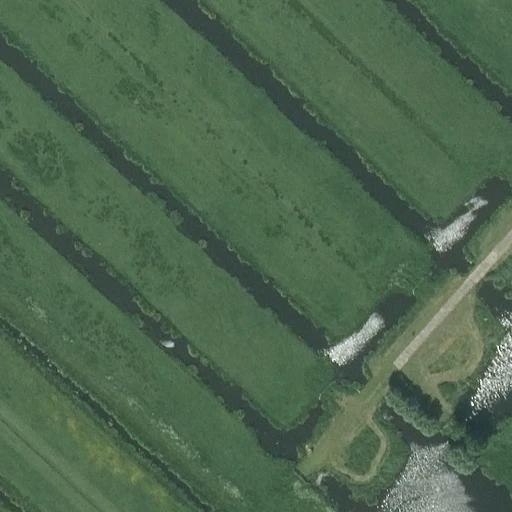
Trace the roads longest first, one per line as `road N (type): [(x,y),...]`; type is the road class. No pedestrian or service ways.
road 1 (track): [(0,86),(350,417),(511,235)]
road 2 (track): [(145,363),(285,498),(350,417)]
road 3 (track): [(511,455),(478,447),(394,370)]
